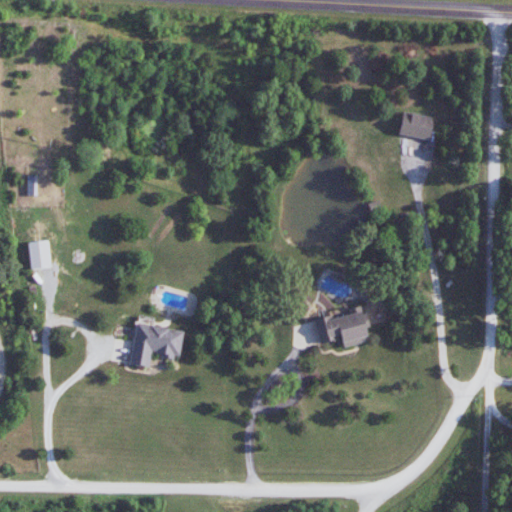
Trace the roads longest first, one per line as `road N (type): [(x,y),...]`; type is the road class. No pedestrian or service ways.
road 1 (residential): [(500,11),(488,374),(423,462),(378,491),(0,485)]
road 2 (tertiary): [(305,0),(511,11)]
